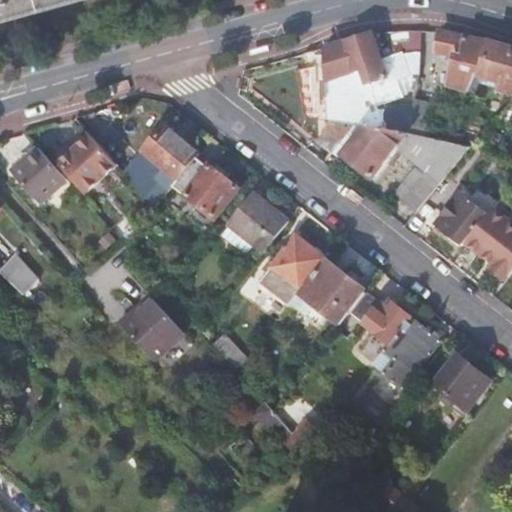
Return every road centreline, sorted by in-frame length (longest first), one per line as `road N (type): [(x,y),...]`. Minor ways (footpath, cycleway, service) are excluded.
road 1 (residential): [(511,337),(349,211),(168,54)]
road 2 (tertiary): [(168,54),(364,0)]
road 3 (tertiary): [(0,100),(168,54)]
